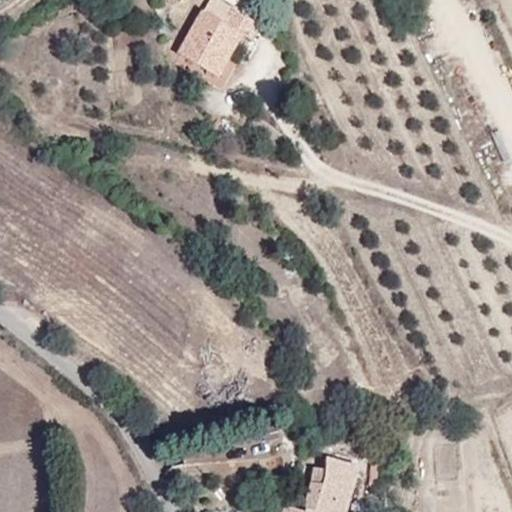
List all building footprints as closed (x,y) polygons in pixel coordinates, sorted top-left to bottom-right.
[(127,17),(149,13),(146,0),(122,0),(113,2),(115,15),(126,13),(127,17)] [(252,41),(261,26),(219,0),(212,0),(183,51),(220,75),(243,36),(252,41)] [(129,31),(131,45),(139,44),(138,30),(129,31)] [(273,149),(282,137),(257,118),(248,131),(273,149)] [(255,446),(259,460),(281,455),(277,440),(282,439),(278,424),(256,430),(260,444),(255,446)] [(345,511),(359,470),(334,461),(322,493),(307,490),(304,511),(345,511)]
